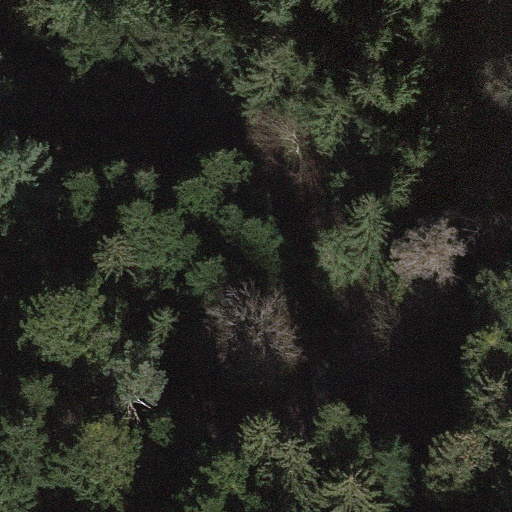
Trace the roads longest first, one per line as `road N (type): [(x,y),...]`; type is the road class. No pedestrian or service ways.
road 1 (track): [(511,157),(283,434),(205,511)]
road 2 (track): [(283,434),(107,430),(42,407),(0,367)]
